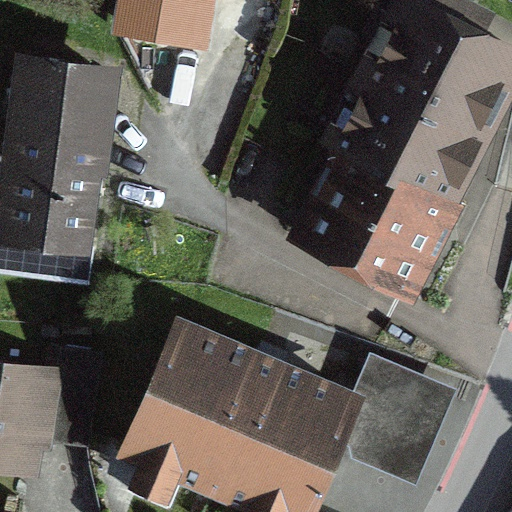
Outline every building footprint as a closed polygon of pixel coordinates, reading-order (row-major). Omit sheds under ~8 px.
[(127,0),(124,21),(202,35),(208,0),(127,0)] [(412,281),(511,89),(511,32),(449,0),(395,0),(329,127),(343,134),(297,222),(412,281)] [(117,61),(22,48),(0,207),(0,227),(92,240),(117,61)] [(317,511),(338,464),(361,407),(186,333),(129,467),(233,511),(317,511)] [(82,444),(96,351),(51,344),(47,364),(0,356),(0,466),(34,472),(40,437),(82,444)] [(376,370),(361,407),(338,464),(419,497),(457,403),(376,370)]
